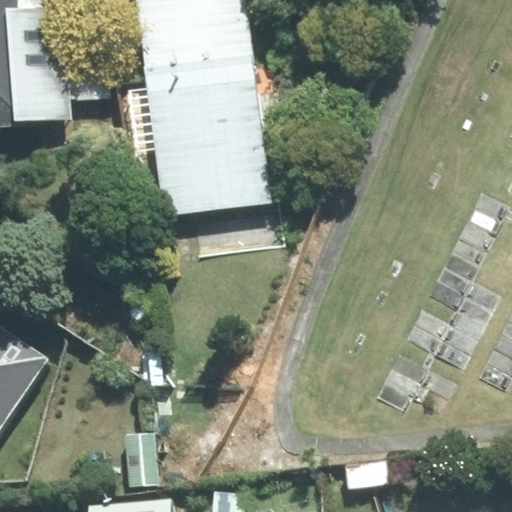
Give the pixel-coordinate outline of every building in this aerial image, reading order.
[(32,14),(30,0),(0,0),(0,132),(38,130),(38,127),(79,124),(72,12),(32,14)] [(277,203),(252,0),(142,0),(170,215),(277,203)] [(136,288),(132,259),(109,261),(112,291),(136,288)] [(0,361),(17,335),(0,323),(0,361)] [(127,489),(160,486),(156,460),(124,464),(127,489)] [(396,468),(356,473),(358,497),(398,491),(396,468)] [(182,511),(181,502),(101,510),(101,511),(182,511)]
